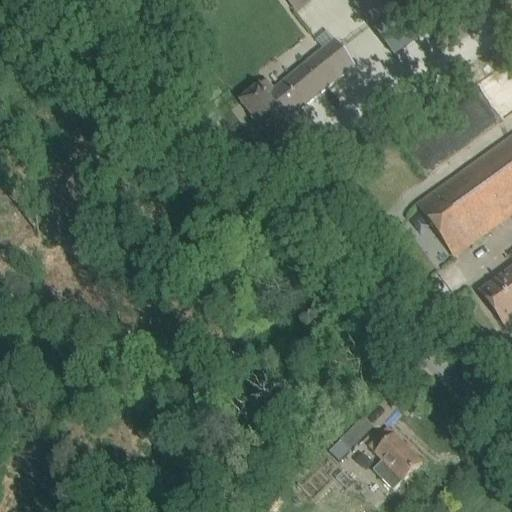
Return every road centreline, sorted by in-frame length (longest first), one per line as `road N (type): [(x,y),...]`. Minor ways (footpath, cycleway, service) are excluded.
road 1 (unclassified): [(511,444),(331,260),(106,0)]
road 2 (track): [(274,197),(511,19)]
